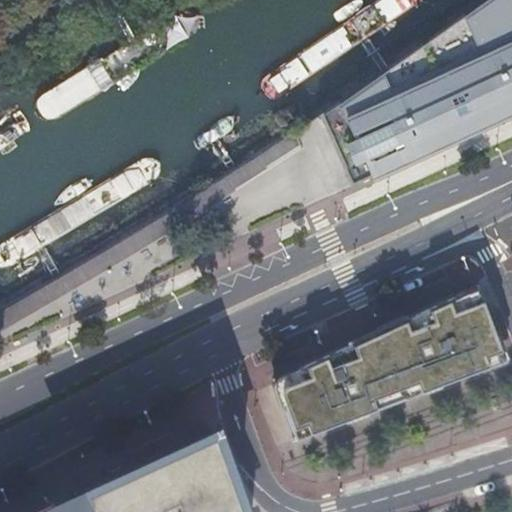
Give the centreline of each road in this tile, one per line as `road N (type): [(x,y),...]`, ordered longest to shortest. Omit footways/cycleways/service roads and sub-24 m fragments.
road 1 (primary): [(511,177),(328,242),(0,404)]
road 2 (primary): [(0,457),(220,339)]
road 3 (residential): [(302,511),(279,502),(259,477),(220,339)]
road 4 (primary): [(220,339),(389,257)]
road 5 (residential): [(511,460),(335,511)]
road 6 (residential): [(389,257),(474,246),(491,253),(511,302)]
road 7 (primary): [(389,257),(511,184)]
